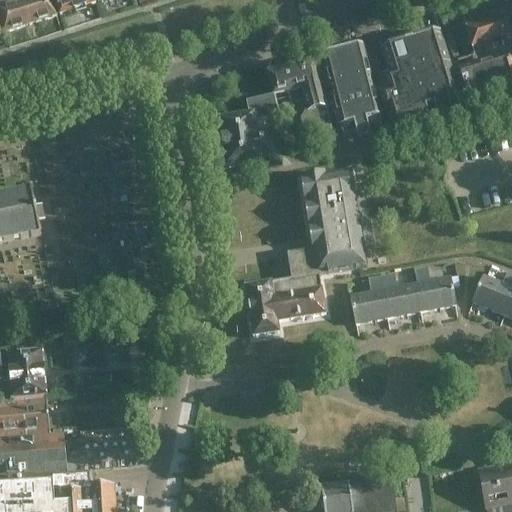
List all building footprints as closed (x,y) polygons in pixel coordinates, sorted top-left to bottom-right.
[(0,0),(0,25),(3,35),(29,27),(20,0),(0,0)] [(20,0),(29,27),(56,18),(49,0),(20,0)] [(97,6),(94,0),(53,0),(59,18),(97,6)] [(468,102),(511,88),(511,63),(507,48),(511,46),(511,11),(464,26),(474,58),(456,64),(468,102)] [(432,107),(435,118),(462,110),(457,95),(439,33),(381,51),(388,74),(379,77),(383,91),(382,91),(374,93),(381,117),(385,116),(390,131),(428,120),(424,110),(432,107)] [(312,60),(325,109),(334,107),(341,137),(355,134),(356,139),(369,135),(367,131),(381,127),(372,93),(374,93),(382,91),(373,55),(363,58),(360,47),(312,60)] [(301,131),(309,135),(310,138),(331,133),(325,109),(312,60),(272,69),(267,77),(272,97),(301,90),(307,113),(304,114),(299,121),(301,131)] [(278,119),(272,97),(246,104),(248,117),(217,122),(225,170),(261,165),(254,123),(278,119)] [(291,282),(244,289),(252,340),(278,336),(277,325),(325,317),(318,278),(366,270),(350,172),(301,180),(312,252),(306,262),(297,263),(298,273),(291,282)] [(0,200),(0,245),(40,237),(37,223),(44,221),(41,206),(34,208),(31,194),(0,200)] [(413,274),(416,287),(421,315),(455,309),(451,291),(450,281),(429,285),(427,271),(413,274)] [(471,306),(503,318),(511,295),(511,276),(506,274),(501,287),(482,279),(471,306)] [(394,277),(380,280),(388,321),(421,315),(416,287),(396,291),(394,277)] [(456,279),(450,281),(451,291),(458,289),(456,279)] [(354,328),(388,321),(380,280),(367,282),(369,296),(349,300),(354,328)] [(511,295),(503,318),(511,321),(511,295)] [(0,384),(9,384),(11,401),(45,398),(41,354),(0,357),(0,384)] [(21,404),(0,405),(0,441),(24,439),(49,437),(45,402),(21,404)] [(0,441),(0,478),(52,475),(64,474),(61,436),(49,437),(24,439),(0,441)] [(511,511),(511,467),(478,474),(486,511),(502,508),(502,511),(511,511)] [(0,480),(0,511),(114,511),(113,486),(91,487),(90,475),(0,480)] [(403,511),(402,501),(392,503),(389,480),(329,489),(323,490),(320,491),(322,511),(403,511)]
